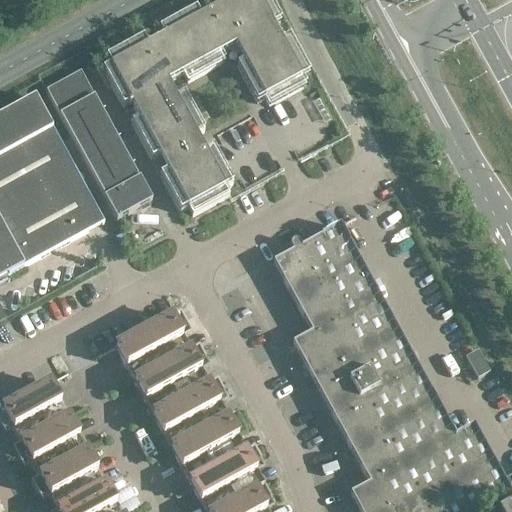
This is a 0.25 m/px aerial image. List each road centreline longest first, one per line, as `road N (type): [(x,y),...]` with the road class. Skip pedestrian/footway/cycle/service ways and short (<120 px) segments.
road 1 (unclassified): [(302,511),(185,269)]
road 2 (secondary): [(401,41),(511,241)]
road 3 (residential): [(136,297),(105,247),(1,297)]
road 4 (residential): [(0,371),(136,297)]
road 5 (residential): [(185,269),(307,202)]
